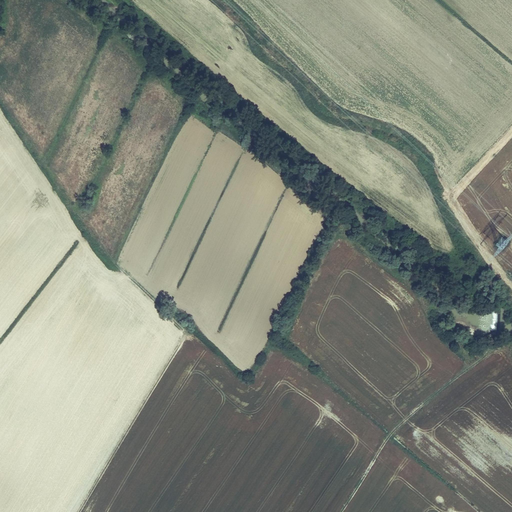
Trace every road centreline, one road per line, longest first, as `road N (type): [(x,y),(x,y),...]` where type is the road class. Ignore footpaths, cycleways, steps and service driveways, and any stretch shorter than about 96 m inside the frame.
road 1 (track): [(114,262),(185,337),(80,511)]
road 2 (track): [(341,511),(408,417),(494,349),(511,354)]
